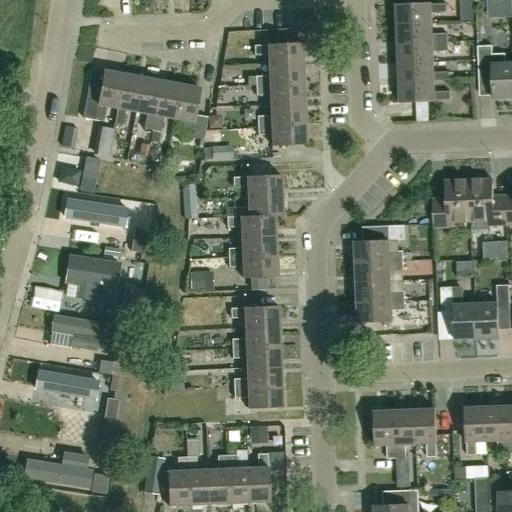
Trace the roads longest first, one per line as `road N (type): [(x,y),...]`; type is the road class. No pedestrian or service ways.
road 1 (residential): [(0,295),(30,193),(64,0)]
road 2 (residential): [(391,150),(319,220),(322,384)]
road 3 (residential): [(511,369),(322,384)]
road 4 (residential): [(111,34),(197,32),(238,4),(280,0)]
road 5 (residential): [(391,150),(364,121),(353,0)]
road 6 (residential): [(322,384),(326,511)]
road 7 (residential): [(511,139),(419,140),(391,150)]
